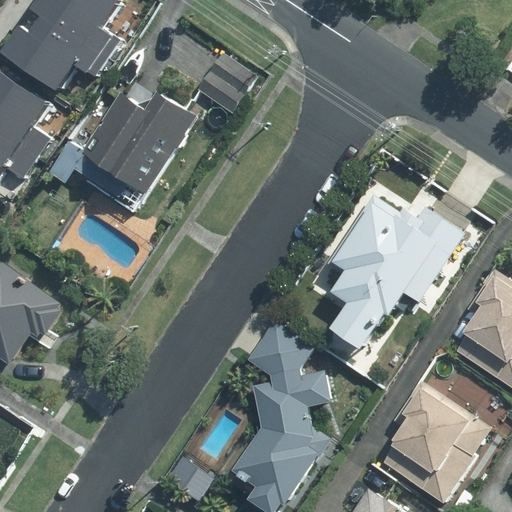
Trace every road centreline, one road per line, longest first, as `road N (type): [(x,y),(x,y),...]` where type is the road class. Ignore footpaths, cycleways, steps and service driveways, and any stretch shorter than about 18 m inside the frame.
road 1 (residential): [(81,511),(382,62)]
road 2 (tertiary): [(382,62),(511,147)]
